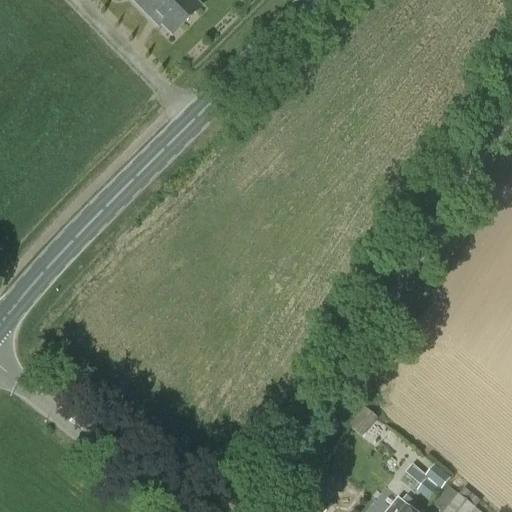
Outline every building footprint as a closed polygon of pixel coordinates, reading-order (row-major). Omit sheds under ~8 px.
[(136,0),(173,37),(201,10),(191,0),(136,0)] [(441,491),(451,480),(435,467),(425,478),(441,491)] [(426,481),(417,491),(418,492),(431,503),(440,492),(426,481)] [(480,503),(464,489),(444,511),(473,511),(476,510),(475,509),(480,503)] [(326,511),(331,507),(318,497),(310,508),(315,511),(326,511)] [(411,511),(401,503),(393,511),(411,511)]
